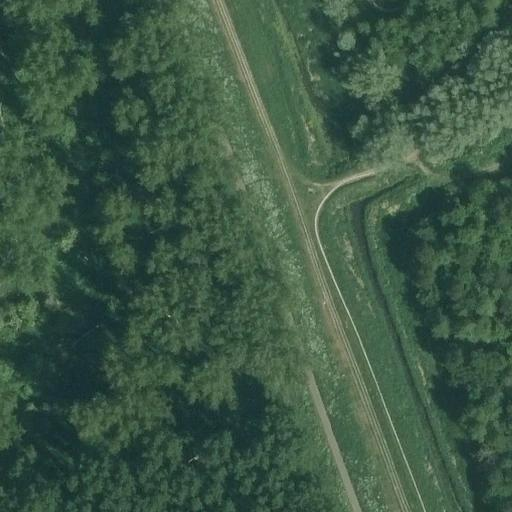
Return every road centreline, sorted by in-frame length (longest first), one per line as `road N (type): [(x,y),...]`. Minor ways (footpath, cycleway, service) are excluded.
road 1 (unknown): [(406,511),(220,0)]
road 2 (track): [(511,101),(403,164),(253,224)]
